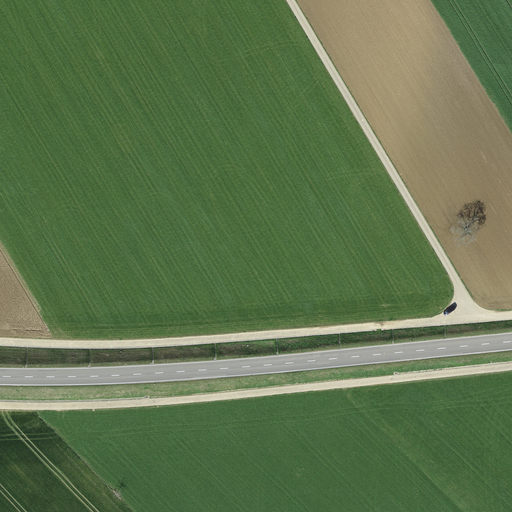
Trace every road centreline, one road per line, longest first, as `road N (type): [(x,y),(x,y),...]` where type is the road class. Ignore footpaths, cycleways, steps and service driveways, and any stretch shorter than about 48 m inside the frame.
road 1 (track): [(0,405),(130,403),(511,366)]
road 2 (primary): [(0,376),(203,370),(511,341)]
road 3 (track): [(0,342),(158,342),(467,318)]
road 4 (track): [(290,0),(455,278),(467,318)]
